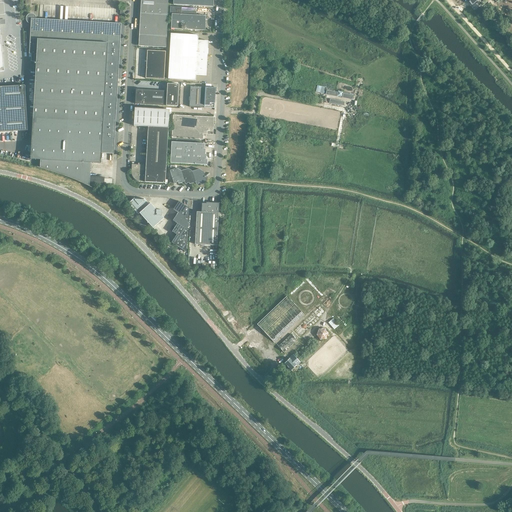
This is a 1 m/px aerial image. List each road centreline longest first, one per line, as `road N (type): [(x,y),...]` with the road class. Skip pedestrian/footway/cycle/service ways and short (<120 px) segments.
road 1 (unclassified): [(133,0),(124,183),(134,191),(202,195),(212,193),(218,177),(220,0)]
road 2 (unclassified): [(354,462),(249,370),(110,217),(63,190),(0,171)]
road 3 (tertiary): [(345,511),(111,284),(59,246),(0,219)]
road 4 (unknown): [(462,236),(353,192),(217,184)]
